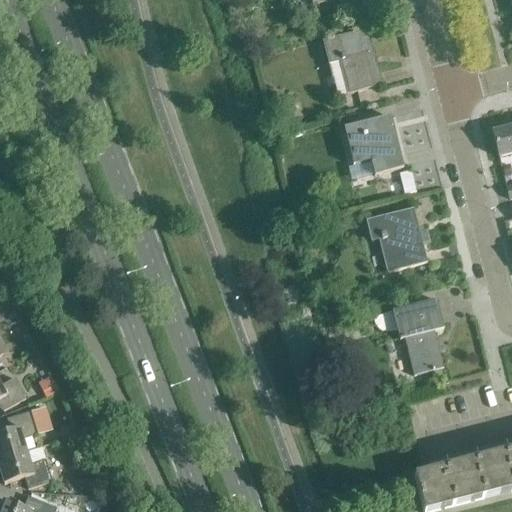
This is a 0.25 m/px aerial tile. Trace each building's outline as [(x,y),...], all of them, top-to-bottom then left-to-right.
[(342,62),(350,94),(381,86),(368,31),(322,43),(327,65),(342,62)] [(368,162),(372,177),(402,169),(389,119),(343,130),(352,167),(368,162)] [(511,155),(511,128),(492,133),(499,159),(511,155)] [(404,172),(409,191),(419,189),(413,170),(404,172)] [(381,239),(390,273),(425,265),(412,210),(366,222),(371,241),(381,239)] [(434,332),(442,330),(435,301),(392,312),(399,341),(403,340),(412,377),(443,369),(434,332)] [(0,388),(0,407),(3,414),(25,402),(14,381),(0,389),(0,388)] [(39,433),(56,430),(51,406),(35,410),(39,433)] [(0,435),(0,461),(26,454),(22,442),(37,437),(31,414),(6,421),(10,433),(0,435)] [(26,454),(0,461),(0,474),(4,487),(24,481),(28,492),(52,485),(41,449),(26,454)] [(511,451),(414,477),(423,511),(439,511),(511,493),(511,451)] [(79,477),(86,497),(103,491),(96,471),(79,477)] [(3,503),(0,510),(0,511),(49,511),(51,510),(28,500),(23,511),(3,503)]
